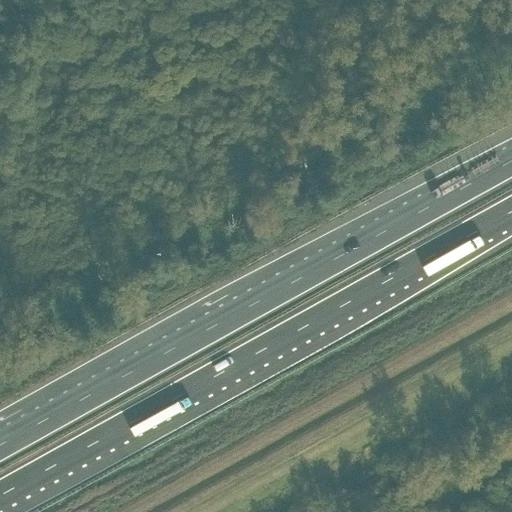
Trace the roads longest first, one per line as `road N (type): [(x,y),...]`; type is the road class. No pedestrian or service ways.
road 1 (motorway): [(0,496),(511,212)]
road 2 (motorway): [(511,160),(0,444)]
